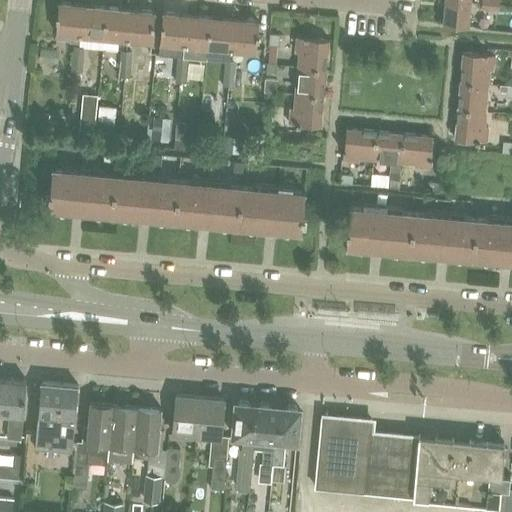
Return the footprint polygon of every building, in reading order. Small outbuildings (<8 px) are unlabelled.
[(470,1),(459,0),(444,0),(443,23),(467,25),(470,1)] [(490,9),(490,0),(481,0),(481,8),(490,9)] [(499,0),(490,0),(490,9),(498,9),(499,0)] [(56,32),(69,33),(80,34),(83,4),(59,2),(56,32)] [(107,6),(83,4),(80,34),(104,37),(107,6)] [(128,39),(131,8),(107,6),(104,37),(128,39)] [(154,11),(131,8),(128,39),(152,41),(154,11)] [(184,44),(186,14),(162,12),(160,42),(184,44)] [(210,16),(186,14),(184,44),(183,55),(189,56),(207,58),(208,46),(210,16)] [(208,46),(232,48),(234,19),(210,16),(208,46)] [(258,21),(234,19),(232,48),(256,51),(258,21)] [(281,35),(272,34),(272,45),(280,45),(281,35)] [(298,51),(297,64),(325,66),(327,39),(296,36),(295,51),(298,51)] [(79,45),(77,72),(82,72),(85,47),(85,45),(79,45)] [(59,49),(41,47),(40,61),(57,62),(59,49)] [(462,51),(460,79),(490,82),(493,54),(495,54),(495,47),(487,47),(487,53),(462,51)] [(121,48),(120,62),(118,75),(124,76),(127,49),(121,48)] [(127,49),(124,76),(130,76),(132,50),(127,49)] [(174,81),(180,82),(183,55),(176,55),(174,81)] [(183,55),(180,82),(186,82),(189,56),(183,55)] [(222,85),(228,86),(230,60),(224,59),(222,85)] [(236,60),(230,60),(228,86),(233,86),(236,60)] [(277,62),(267,62),(267,73),(276,74),(277,62)] [(294,93),(322,95),(325,66),(297,64),(294,93)] [(511,75),(510,75),(509,85),(500,84),(499,90),(508,91),(507,96),(511,96),(511,75)] [(265,78),(264,91),(276,92),(278,79),(265,78)] [(460,79),(457,107),(487,110),(490,82),(460,79)] [(83,93),(82,105),(79,140),(94,142),(98,94),(83,93)] [(322,95),(294,93),(293,104),(290,103),(288,123),(319,126),(322,95)] [(487,110),(457,107),(454,138),(484,141),(487,110)] [(70,115),(49,113),(48,127),(68,129),(70,115)] [(272,119),(262,118),(261,130),(271,131),(272,119)] [(153,122),(151,139),(168,140),(170,124),(153,122)] [(370,158),(373,131),(345,128),(342,159),(360,160),(360,157),(370,158)] [(403,133),(373,131),(370,158),(400,161),(403,133)] [(432,156),(429,155),(431,136),(403,133),(400,161),(414,163),(414,166),(428,167),(429,159),(432,159),(432,156)] [(225,138),(224,151),(240,153),(242,140),(225,138)] [(511,152),(511,147),(511,141),(503,140),(503,146),(500,145),(499,151),(511,152)] [(112,213),(116,168),(52,162),(48,207),(112,213)] [(179,174),(116,168),(112,213),(175,219),(179,174)] [(353,183),(354,175),(340,173),(339,182),(353,183)] [(242,180),(179,174),(175,219),(238,225),(242,180)] [(398,187),(399,179),(389,178),(388,186),(398,187)] [(301,231),(305,186),(242,180),(238,225),(301,231)] [(440,182),(434,181),(428,181),(427,189),(439,190),(440,182)] [(409,250),(413,208),(349,201),(346,227),(345,227),(344,232),(346,232),(345,244),(409,250)] [(477,214),(413,208),(409,250),(473,256),(477,214)] [(511,217),(477,214),(473,256),(511,259),(511,217)] [(0,431),(21,434),(26,379),(13,378),(0,376),(0,431)] [(22,453),(20,477),(19,480),(36,482),(38,467),(74,470),(75,460),(77,441),(77,440),(77,439),(77,444),(73,444),(78,384),(41,380),(35,440),(23,439),(22,453)] [(173,431),(197,433),(200,396),(177,393),(173,431)] [(225,398),(200,396),(197,433),(221,436),(225,398)] [(108,453),(109,443),(113,403),(90,401),(87,424),(85,450),(108,453)] [(249,402),(242,401),(239,403),(237,403),(234,434),(244,435),(241,468),(238,471),(237,483),(239,487),(251,488),(255,447),(259,405),(250,404),(249,402)] [(138,406),(113,403),(109,443),(135,446),(138,406)] [(261,403),(259,405),(255,447),(263,448),(262,462),(273,463),(278,406),(270,406),(268,404),(261,403)] [(297,440),(299,408),(296,408),(294,406),(287,405),(284,407),(278,406),(273,463),(284,464),(286,439),(297,440)] [(162,408),(138,406),(135,446),(159,448),(160,431),(162,408)] [(407,495),(412,434),(363,429),(363,419),(321,415),(314,487),(407,495)] [(505,443),(412,434),(407,495),(489,503),(488,511),(511,511),(511,487),(509,487),(511,474),(502,473),(505,443)] [(180,448),(167,447),(164,478),(165,478),(164,484),(175,485),(176,479),(177,479),(180,448)] [(0,475),(20,477),(22,453),(14,452),(13,466),(0,464),(0,475)] [(226,457),(213,456),(211,488),(224,489),(226,457)] [(87,485),(89,462),(75,460),(74,470),(73,484),(87,485)] [(163,475),(147,473),(145,473),(143,500),(160,502),(163,475)] [(0,495),(0,511),(11,511),(13,496),(0,495)]
